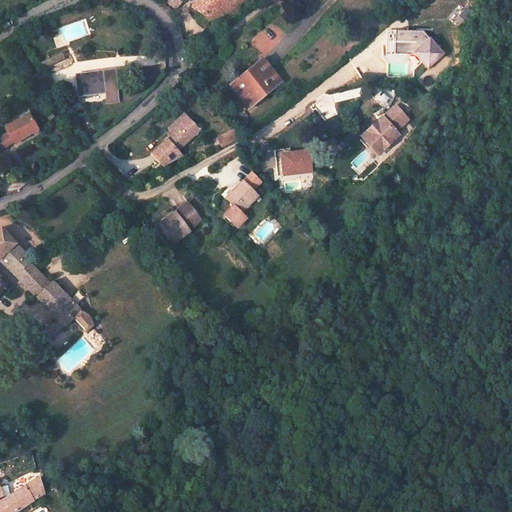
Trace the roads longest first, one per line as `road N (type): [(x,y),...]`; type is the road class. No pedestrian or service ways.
road 1 (track): [(511,161),(296,305),(244,331),(189,344)]
road 2 (tertiary): [(0,206),(76,161),(177,69),(171,28),(161,14),(129,0)]
